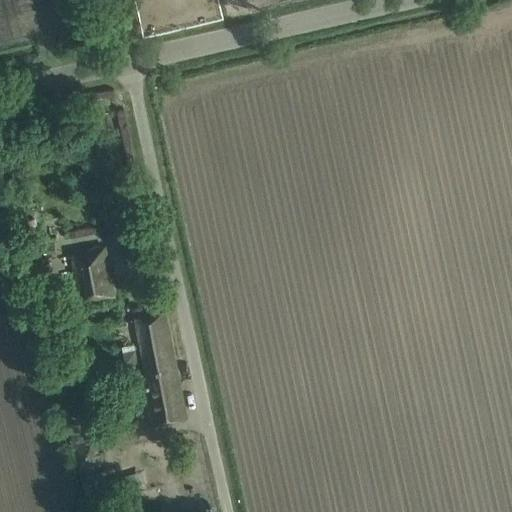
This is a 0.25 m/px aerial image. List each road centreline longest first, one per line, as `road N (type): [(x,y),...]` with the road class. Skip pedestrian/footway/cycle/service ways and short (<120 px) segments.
road 1 (unclassified): [(226,511),(128,63)]
road 2 (unclassified): [(411,0),(128,63)]
road 3 (unclassified): [(128,63),(0,91)]
